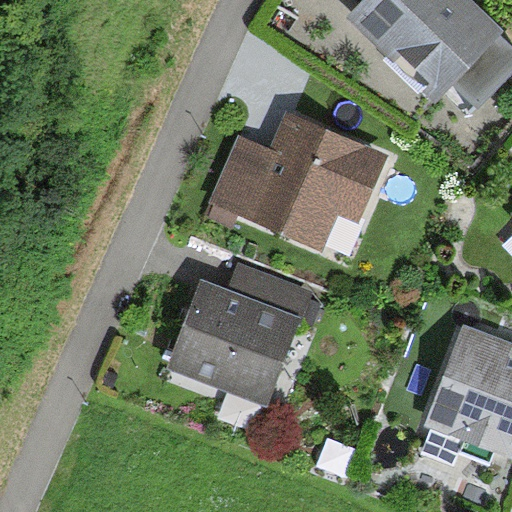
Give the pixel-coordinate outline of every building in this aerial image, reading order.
[(473,0),(363,0),(348,15),(436,102),(454,84),(477,106),(511,72),(511,46),(498,35),(503,31),(473,0)] [(290,112),(274,151),(233,134),(205,200),(324,250),(339,214),(361,223),(390,154),(290,112)] [(241,264),(228,291),(300,320),(315,325),(323,306),(312,302),(315,293),(241,264)] [(203,279),(167,367),(269,405),(300,320),(228,291),(203,279)] [(511,344),(461,326),(427,420),(511,450),(511,344)]
